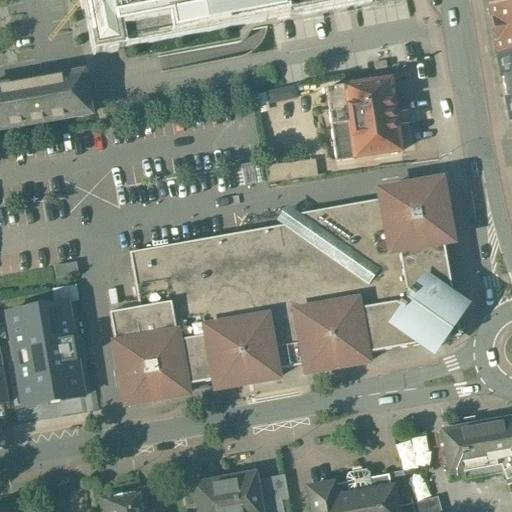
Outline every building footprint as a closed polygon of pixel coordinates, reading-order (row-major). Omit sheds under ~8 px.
[(96,0),(84,0),(85,2),(88,14),(94,13),(92,5),(97,4),(96,0)] [(96,0),(97,4),(92,5),(94,13),(88,14),(95,50),(300,11),(301,17),(372,3),(371,0),(96,0)] [(511,4),(489,6),(496,55),(511,52),(511,4)] [(511,52),(496,55),(510,122),(511,121),(511,52)] [(269,67),(254,70),(256,81),(271,79),(269,67)] [(0,88),(0,129),(88,114),(81,74),(77,75),(77,70),(64,72),(65,77),(0,88)] [(379,81),(324,88),(335,161),(390,154),(393,155),(397,154),(399,151),(400,146),(398,143),(396,142),(389,88),(391,86),(390,83),(388,80),(385,79),(381,79),(379,81)] [(269,101),(297,95),(295,84),(267,89),(269,101)] [(314,160),(265,166),(267,182),(316,176),(314,160)] [(387,200),(398,263),(137,309),(106,314),(122,408),(152,403),(188,397),(186,388),(211,384),(212,392),(236,388),(234,379),(254,376),(255,384),(276,380),(274,371),(302,366),(303,375),(323,371),(322,362),(345,358),(346,366),(365,363),(363,354),(422,345),(439,342),(452,340),(456,338),(457,334),(455,320),(449,287),(440,236),(449,235),(441,189),(431,191),(430,183),(385,191),(387,200)] [(127,254),(137,309),(398,263),(387,200),(297,216),(304,222),(295,236),(281,227),(127,254)] [(75,263),(53,267),(55,279),(77,275),(75,263)] [(24,367),(29,398),(76,390),(69,349),(50,352),(52,363),(24,367)] [(511,419),(439,433),(446,475),(499,466),(509,490),(511,489),(511,419)] [(383,474),(384,477),(386,490),(392,489),(395,508),(410,505),(401,472),(383,474)] [(333,503),(310,507),(310,511),(395,511),(395,508),(392,489),(386,490),(384,477),(368,480),(366,476),(362,473),(345,476),(342,479),(344,485),(331,487),(333,503)] [(194,486),(193,487),(197,508),(197,511),(258,511),(253,481),(252,474),(235,477),(235,479),(194,486)] [(258,511),(282,511),(280,501),(287,500),(283,476),(253,481),(258,511)] [(193,487),(194,486),(194,484),(180,486),(185,510),(197,508),(193,487)] [(307,492),(310,507),(333,503),(331,487),(307,492)] [(141,492),(99,500),(101,511),(144,511),(143,504),(141,492)] [(438,511),(435,498),(410,505),(412,511),(438,511)] [(162,511),(160,500),(143,504),(144,511),(162,511)]
